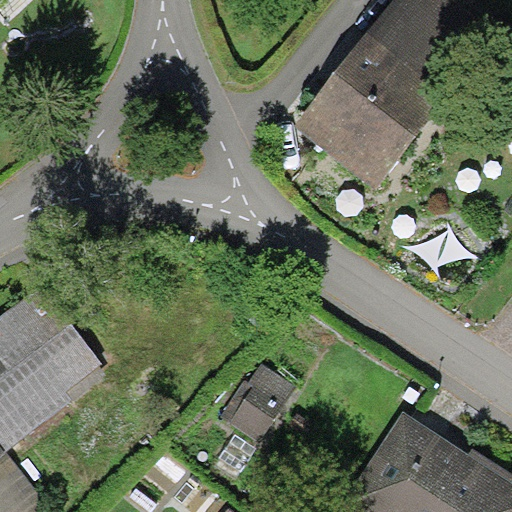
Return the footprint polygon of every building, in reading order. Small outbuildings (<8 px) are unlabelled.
[(494,49),(437,0),(397,0),(287,126),(366,195),(494,49)] [(63,317),(42,289),(0,321),(0,454),(107,374),(63,317)] [(295,388),(262,366),(249,386),(254,390),(231,425),(258,444),(295,388)] [(511,511),(511,481),(404,414),(347,502),(363,511),(511,511)] [(0,508),(3,511),(46,511),(57,502),(16,457),(0,471),(0,508)]
